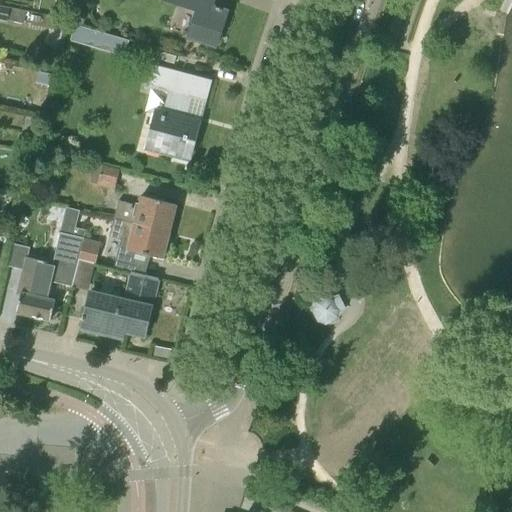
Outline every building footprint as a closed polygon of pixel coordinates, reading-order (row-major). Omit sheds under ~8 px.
[(214,52),(218,40),(228,11),(217,8),(219,0),(162,0),(163,1),(195,12),(185,42),(214,52)] [(11,9),(0,6),(0,21),(8,23),(11,9)] [(125,57),(130,40),(98,32),(83,29),(80,41),(94,44),(93,48),(125,57)] [(353,95),(366,56),(350,51),(337,90),(353,95)] [(204,101),(209,83),(155,69),(150,87),(169,92),(164,110),(156,108),(147,144),(173,152),(171,159),(187,164),(198,124),(185,121),(192,97),(204,101)] [(120,170),(103,165),(102,169),(94,168),(91,183),(98,185),(97,185),(115,190),(120,170)] [(165,199),(150,195),(149,198),(141,196),(139,204),(136,203),(135,206),(118,202),(114,218),(170,232),(177,205),(164,202),(165,199)] [(84,239),(86,230),(76,228),(80,211),(66,208),(60,233),(59,232),(52,264),(28,257),(30,248),(13,244),(8,266),(24,270),(22,278),(24,279),(17,312),(51,320),(56,299),(48,298),(51,283),(72,288),(72,287),(78,259),(84,239)] [(163,259),(170,232),(114,218),(110,235),(119,237),(113,258),(128,262),(131,253),(146,257),(147,255),(163,259)] [(88,291),(95,263),(78,259),(72,287),(88,291)] [(125,298),(89,290),(89,291),(90,291),(85,315),(83,315),(82,320),(84,320),(82,327),(108,334),(110,327),(145,335),(152,307),(158,278),(130,272),(125,298)] [(335,298),(328,296),(326,292),(314,298),(316,302),(314,308),(310,310),(315,322),(319,320),(326,322),(328,326),(340,321),(338,317),(340,310),(344,309),(338,296),(335,298)]
